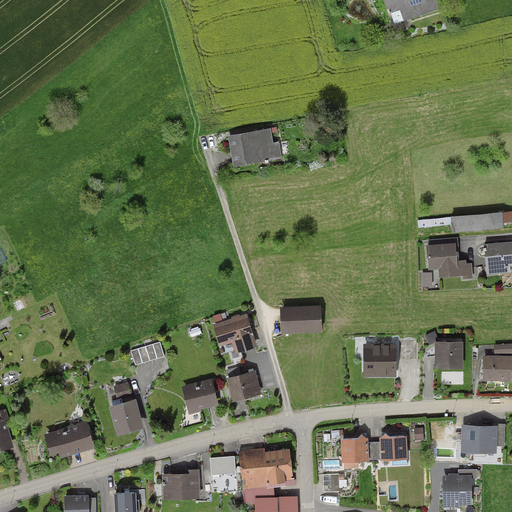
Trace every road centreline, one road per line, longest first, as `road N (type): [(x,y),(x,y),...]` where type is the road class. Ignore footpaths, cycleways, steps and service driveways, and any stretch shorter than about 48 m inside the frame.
road 1 (residential): [(0,500),(293,420)]
road 2 (residential): [(203,145),(293,420)]
road 3 (residential): [(302,418),(511,406)]
